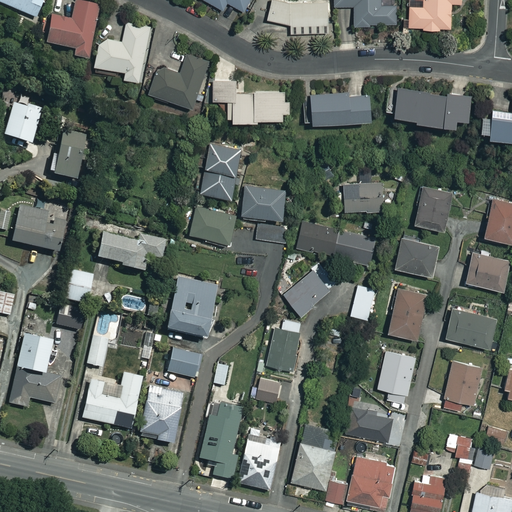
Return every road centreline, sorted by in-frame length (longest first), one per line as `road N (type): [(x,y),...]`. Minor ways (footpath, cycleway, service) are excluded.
road 1 (residential): [(155,0),(267,60),(417,59),(493,69)]
road 2 (tertiary): [(190,506),(0,463)]
